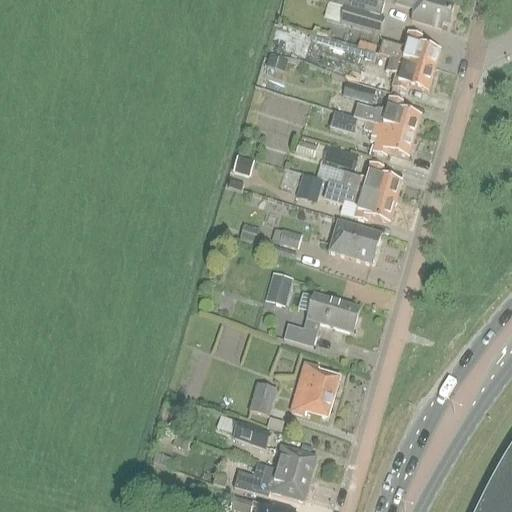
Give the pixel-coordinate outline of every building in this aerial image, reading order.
[(381,20),(386,0),(340,0),(338,8),(381,20)] [(442,26),(448,28),(454,9),(448,7),(450,1),(444,0),(396,0),(394,6),(414,12),(411,23),(441,32),(442,26)] [(386,22),(381,20),(338,8),(333,6),(328,22),(382,38),(386,22)] [(314,39),(330,43),(332,36),(316,32),(314,39)] [(390,61),(413,68),(413,65),(435,72),(440,54),(419,48),(421,41),(408,37),(404,51),(383,45),(379,57),(390,61)] [(359,44),(357,52),(374,57),(376,49),(359,44)] [(288,64),(269,59),(266,71),(285,76),(288,64)] [(413,68),(390,61),(386,74),(396,77),(392,91),(405,94),(407,89),(428,95),(435,72),(413,65),(413,68)] [(324,74),(382,92),(386,79),(363,72),(363,74),(349,69),(348,75),(326,68),(324,74)] [(344,97),(373,106),(377,93),(348,84),(344,97)] [(389,102),(386,112),(359,104),(354,121),(366,125),(393,133),(394,131),(416,137),(421,120),(400,114),(402,106),(389,102)] [(354,140),(359,125),(335,117),(330,131),(354,140)] [(393,133),(366,125),(363,133),(372,136),(370,145),(376,147),(373,156),(386,160),(388,155),(408,161),(416,137),(394,131),(393,133)] [(324,165),(355,173),(359,159),(327,150),(324,165)] [(250,180),(254,165),(238,161),(234,176),(250,180)] [(334,186),(334,187),(374,199),(375,197),(396,203),(401,186),(381,180),(383,172),(370,168),(366,182),(345,176),(342,189),(334,186)] [(296,201),(317,208),(324,185),(302,179),(296,201)] [(244,187),(230,183),(227,190),(242,195),(244,187)] [(344,204),(352,206),(358,208),(354,222),(367,226),(369,221),(389,227),(396,203),(375,197),(374,199),(334,187),(330,186),(324,203),(343,209),(344,204)] [(329,256),(372,269),(381,239),(338,226),(329,256)] [(244,229),(239,245),(254,250),(259,234),(244,229)] [(272,245),(299,254),(304,239),(286,233),(285,235),(276,232),(272,245)] [(273,250),(270,257),(295,265),(297,258),(273,250)] [(293,284),(273,278),(265,307),(285,312),(293,284)] [(320,327),(352,337),(359,313),(313,299),(303,333),(288,329),(283,343),(313,352),(320,327)] [(297,391),(333,402),(339,381),(318,375),(319,372),(305,367),(297,391)] [(249,416),(270,422),(278,393),(257,388),(249,416)] [(327,423),(333,402),(297,391),(290,416),(305,420),(306,416),(327,423)] [(270,422),(267,432),(281,436),(284,426),(270,422)] [(234,443),(268,454),(273,438),(240,426),(234,443)] [(511,511),(511,450),(502,466),(493,483),(484,500),(477,511),(511,511)] [(275,474),(310,484),(316,462),(281,451),(275,473),(275,474)] [(304,506),(310,484),(275,474),(275,473),(257,468),(254,481),(238,476),(234,492),(268,502),(269,496),(304,506)] [(216,478),(213,489),(225,492),(228,481),(216,478)] [(273,511),(234,501),(230,511),(252,511),(253,510),(257,511),(273,511)]
